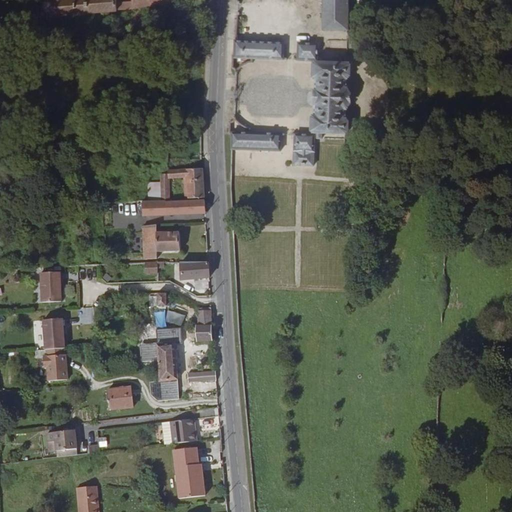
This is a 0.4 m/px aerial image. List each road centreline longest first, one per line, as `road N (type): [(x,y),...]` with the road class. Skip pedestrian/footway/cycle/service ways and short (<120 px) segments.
road 1 (tertiary): [(240,511),(215,157),(220,0)]
road 2 (unknown): [(223,294),(82,288)]
road 3 (unknown): [(229,399),(161,405),(135,379),(104,383)]
